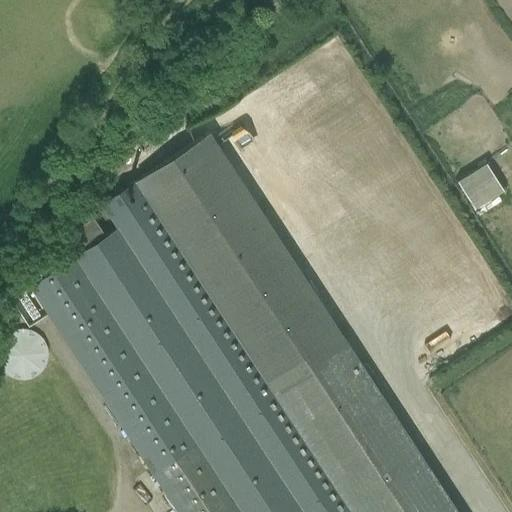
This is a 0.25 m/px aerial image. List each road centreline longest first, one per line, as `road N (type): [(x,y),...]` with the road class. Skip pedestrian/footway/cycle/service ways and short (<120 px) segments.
road 1 (unknown): [(511,496),(267,144)]
road 2 (track): [(0,253),(183,0)]
